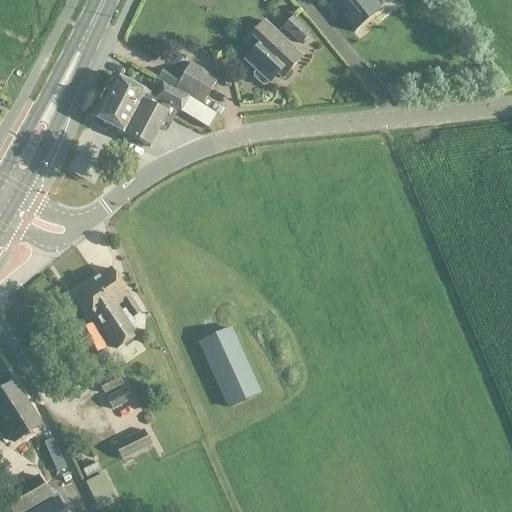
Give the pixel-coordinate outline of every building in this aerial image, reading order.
[(378,10),(380,12),(381,12),(371,0),(327,0),(354,33),(355,32),(353,30),(378,10)] [(310,33),(292,17),(282,28),(300,44),(310,33)] [(302,57),(276,33),(264,22),(243,44),(244,44),(245,44),(253,51),(244,60),(256,71),(254,74),(254,78),(262,86),(266,85),(269,83),(270,84),(277,75),(282,79),(302,57)] [(218,79),(190,63),(175,89),(202,105),(218,79)] [(112,76),(91,117),(95,119),(94,125),(105,130),(110,127),(127,136),(149,148),(159,129),(166,132),(173,119),(166,115),(170,108),(178,111),(181,113),(188,99),(162,86),(155,98),(149,95),(112,76)] [(210,112),(202,125),(208,129),(216,116),(210,112)] [(85,203),(99,177),(90,172),(98,157),(82,148),(66,177),(68,178),(62,190),(85,203)] [(263,269),(231,284),(251,328),(283,314),(263,269)] [(133,318),(140,313),(110,270),(78,292),(117,349),(136,335),(129,326),(135,321),(133,318)] [(107,349),(95,323),(75,332),(87,358),(107,349)] [(200,343),(229,409),(260,395),(230,329),(200,343)] [(104,393),(122,384),(117,373),(98,382),(104,393)] [(0,421),(14,443),(41,425),(14,382),(0,391),(0,421)] [(106,398),(113,411),(132,401),(125,389),(106,398)] [(144,429),(115,444),(122,460),(152,445),(144,429)] [(44,439),(48,440),(52,438),(53,435),(50,431),(46,430),(43,432),(42,436),(44,439)] [(57,473),(67,469),(54,438),(44,443),(57,473)] [(116,498),(104,474),(86,483),(98,507),(116,498)] [(4,497),(12,511),(25,511),(50,497),(38,477),(4,497)] [(65,511),(58,498),(34,511),(65,511)]
